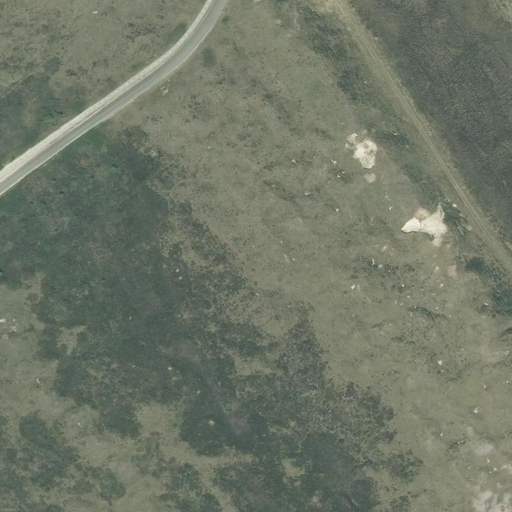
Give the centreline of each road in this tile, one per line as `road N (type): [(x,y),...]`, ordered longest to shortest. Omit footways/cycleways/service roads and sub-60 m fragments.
road 1 (track): [(338,0),(511,272)]
road 2 (unclassified): [(0,189),(162,71),(221,0)]
